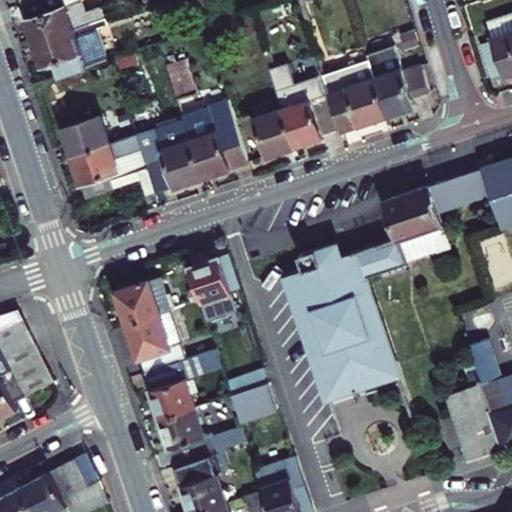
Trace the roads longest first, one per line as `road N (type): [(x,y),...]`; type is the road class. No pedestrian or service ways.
road 1 (residential): [(61,270),(473,128)]
road 2 (tertiary): [(61,270),(0,84)]
road 3 (tertiary): [(107,402),(61,270)]
road 4 (residential): [(473,128),(435,0)]
road 5 (residential): [(107,402),(0,458)]
